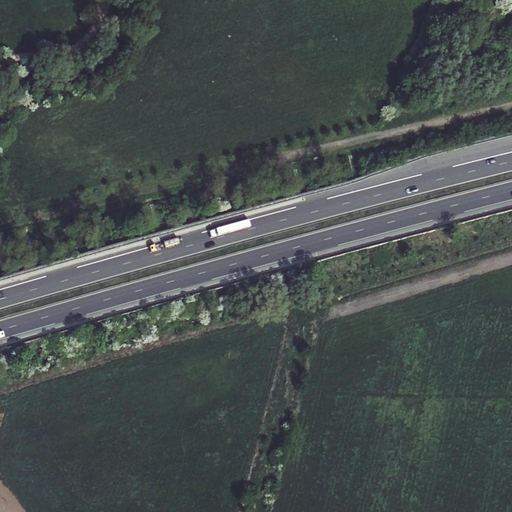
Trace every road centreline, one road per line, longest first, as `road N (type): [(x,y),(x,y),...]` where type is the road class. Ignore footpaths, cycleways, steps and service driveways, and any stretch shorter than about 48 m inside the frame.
road 1 (motorway): [(0,329),(511,191)]
road 2 (motorway): [(511,161),(0,298)]
